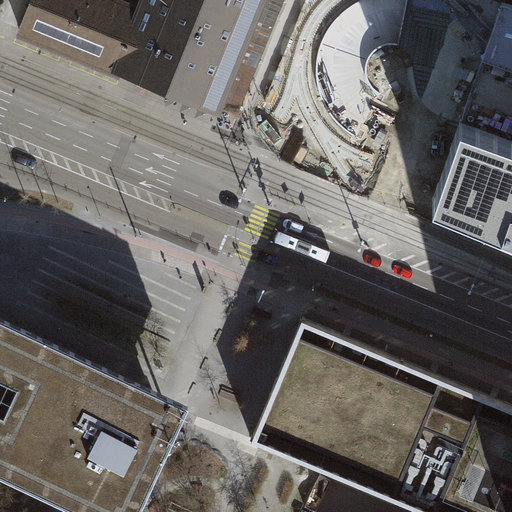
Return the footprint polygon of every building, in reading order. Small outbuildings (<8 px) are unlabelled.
[(114,0),(31,0),(20,29),(118,68),(141,11),(114,0)] [(145,0),(141,11),(118,68),(215,108),(216,105),(237,114),(265,46),(244,37),(259,0),(145,0)] [(259,0),(244,37),(265,46),(283,0),(259,0)] [(511,0),(502,0),(497,16),(493,27),(482,60),(469,95),(464,108),(458,125),(456,132),(426,215),(511,245),(511,0)] [(0,511),(0,467),(94,511),(135,511),(187,401),(0,313),(0,511)] [(511,511),(511,404),(302,317),(252,438),(431,511),(511,511)]
